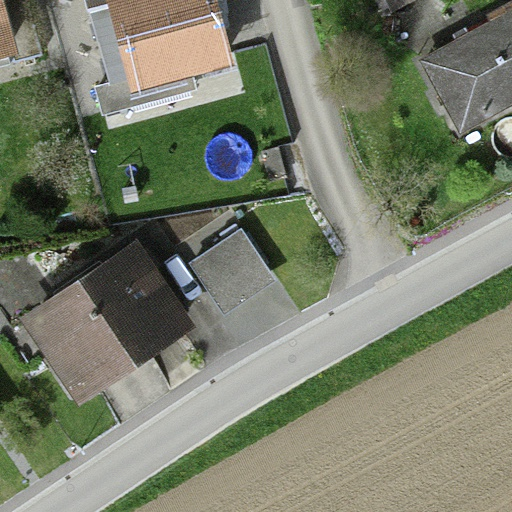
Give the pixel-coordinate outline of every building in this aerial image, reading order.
[(0,0),(0,48),(9,47),(13,62),(41,54),(26,0),(0,0)] [(87,0),(91,10),(116,4),(137,81),(224,58),(208,0),(87,0)] [(511,100),(511,12),(424,61),(461,128),(511,100)] [(285,176),(277,147),(262,151),(269,180),(285,176)] [(51,347),(83,391),(179,326),(133,251),(48,308),(67,336),(51,347)]
